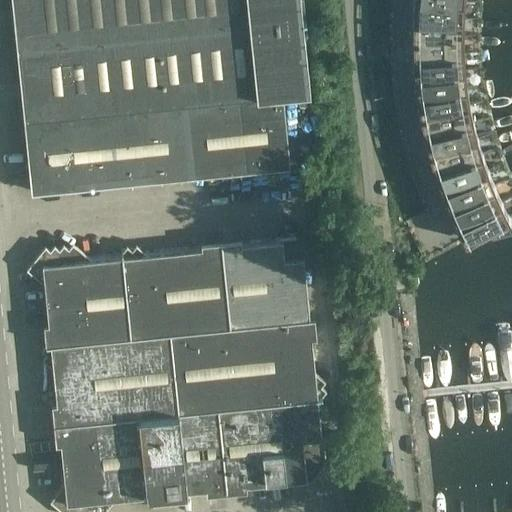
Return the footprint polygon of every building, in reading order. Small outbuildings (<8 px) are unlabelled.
[(9,0),(20,101),(29,192),(288,166),(281,94),(308,92),(298,0),(9,0)] [(431,0),(414,0),(414,18),(461,19),(462,2),(431,0)] [(461,36),(461,19),(414,18),(413,37),(461,36)] [(413,37),(414,57),(462,54),(461,36),(413,37)] [(463,71),(462,54),(414,57),(416,76),(463,71)] [(416,76),(418,95),(465,88),(463,71),(416,76)] [(418,95),(421,114),(468,105),(465,88),(418,95)] [(471,121),(468,105),(421,114),(425,133),(471,121)] [(425,133),(430,151),(476,138),(471,121),(425,133)] [(481,155),(476,138),(430,151),(436,170),(481,155)] [(436,170),(442,188),(486,171),(481,155),(436,170)] [(493,187),(486,171),(442,188),(449,206),(493,187)] [(449,206),(457,223),(500,203),(493,187),(449,206)] [(457,223),(466,241),(487,229),(489,234),(511,226),(500,203),(457,223)] [(39,252),(36,256),(38,279),(42,282),(48,347),(44,347),(46,366),(50,371),(61,483),(58,488),(60,510),(62,511),(88,511),(100,511),(104,507),(103,498),(144,494),(145,507),(169,504),(167,492),(303,478),(302,469),(307,469),(314,460),(312,439),(318,438),(314,397),(319,397),(317,378),(312,372),(299,247),(293,240),(281,241),(280,239),(143,253),(140,250),(120,252),(120,256),(80,259),(80,252),(74,248),(39,252)]
